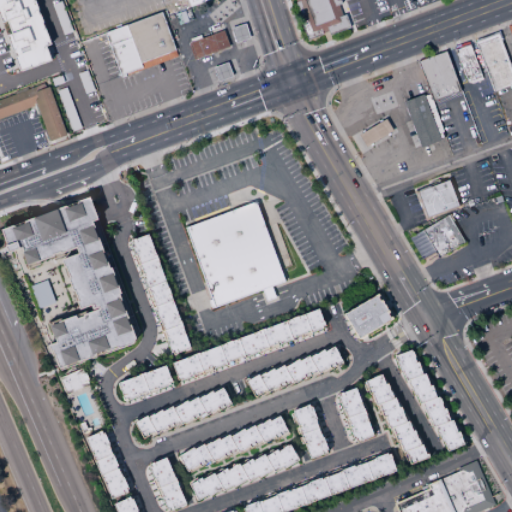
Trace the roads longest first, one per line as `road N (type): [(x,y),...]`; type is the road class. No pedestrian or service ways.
road 1 (residential): [(152,511),(105,390),(147,337),(119,245),(122,215),(102,162)]
road 2 (residential): [(423,318),(348,377),(131,461)]
road 3 (residential): [(365,362),(338,333),(115,417)]
road 4 (tertiary): [(290,81),(302,116),(402,283)]
road 5 (residential): [(192,511),(384,446)]
road 6 (tertiary): [(342,62),(508,0)]
road 7 (tertiary): [(423,318),(511,467)]
road 8 (primary): [(66,483),(7,347)]
road 9 (tertiary): [(117,145),(254,94)]
